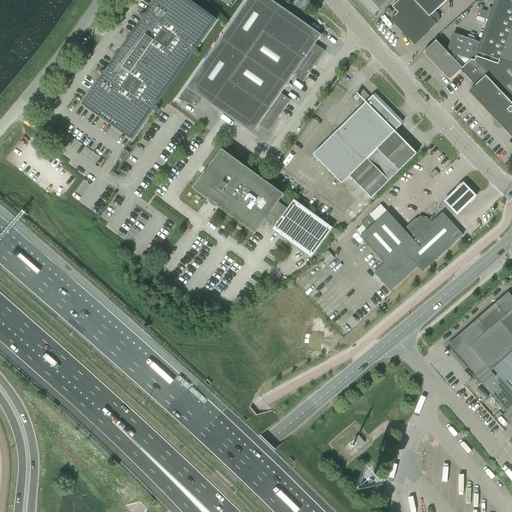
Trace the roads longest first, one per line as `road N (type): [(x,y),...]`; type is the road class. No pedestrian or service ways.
road 1 (motorway): [(270,488),(0,242)]
road 2 (tertiary): [(184,511),(393,338)]
road 3 (unclassified): [(511,192),(331,0)]
road 4 (unclassified): [(511,473),(393,338)]
road 5 (motorway): [(104,404),(225,511)]
road 6 (unclassified): [(0,124),(98,0)]
road 7 (tertiary): [(393,338),(511,239)]
road 8 (motorway): [(104,404),(193,511)]
road 9 (motorway): [(0,312),(104,404)]
road 10 (tertiary): [(30,511),(28,430),(0,384)]
